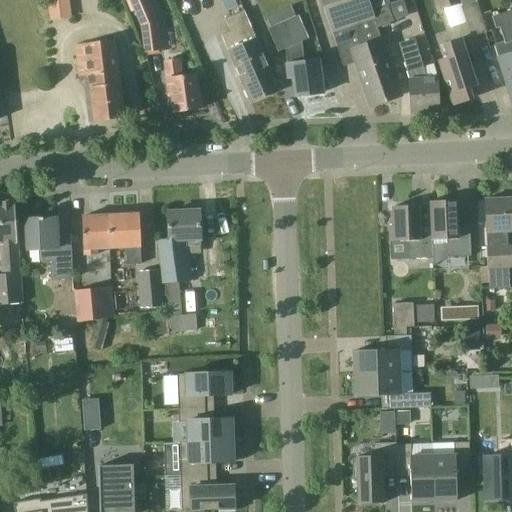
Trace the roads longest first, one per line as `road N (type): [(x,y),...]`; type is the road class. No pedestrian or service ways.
road 1 (unclassified): [(296,511),(282,161)]
road 2 (tertiary): [(0,170),(282,161)]
road 3 (tertiary): [(282,161),(511,148)]
